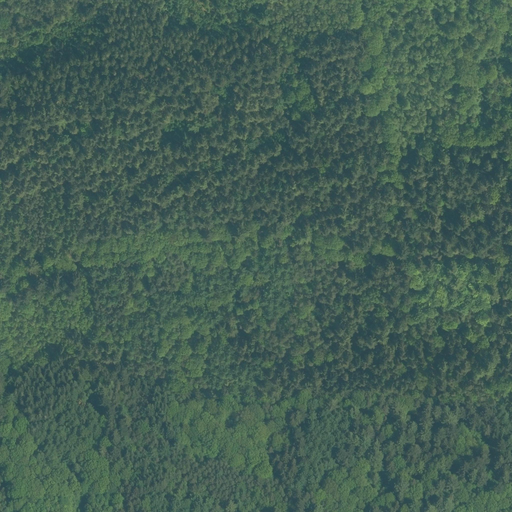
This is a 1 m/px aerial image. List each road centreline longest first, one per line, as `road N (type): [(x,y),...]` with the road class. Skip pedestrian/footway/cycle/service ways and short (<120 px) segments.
road 1 (track): [(396,213),(359,20),(0,110)]
road 2 (track): [(403,252),(442,407)]
road 3 (track): [(274,230),(403,252)]
